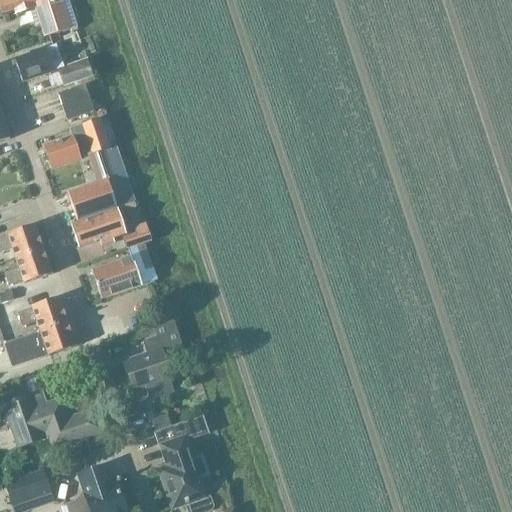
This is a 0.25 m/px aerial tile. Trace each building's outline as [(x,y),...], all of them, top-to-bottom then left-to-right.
[(0,0),(0,14),(13,10),(15,14),(34,8),(43,38),(71,29),(61,0),(0,0)] [(61,43),(55,46),(55,45),(44,49),(43,48),(29,53),(29,55),(14,60),(21,83),(56,71),(62,88),(91,77),(85,59),(68,65),(61,43)] [(62,108),(88,99),(84,85),(57,94),(62,108)] [(88,99),(62,108),(66,121),(93,112),(88,99)] [(0,142),(9,140),(1,117),(0,116),(0,142)] [(91,155),(108,149),(98,119),(69,129),(71,137),(43,147),(51,170),(80,160),(77,152),(81,151),(83,156),(90,153),(91,155)] [(106,179),(94,183),(66,192),(76,222),(116,209),(106,179)] [(111,238),(123,234),(115,211),(70,226),(78,248),(98,242),(100,247),(113,243),(111,238)] [(15,259),(42,250),(34,225),(7,234),(8,237),(0,240),(0,252),(11,249),(15,259)] [(50,275),(42,250),(15,259),(18,270),(4,274),(8,286),(22,281),(23,284),(50,275)] [(131,258),(129,258),(91,271),(101,300),(141,286),(131,258)] [(39,332),(66,322),(58,298),(31,307),(32,310),(17,315),(21,326),(36,321),(39,332)] [(75,347),(66,322),(39,332),(4,343),(13,368),(75,347)] [(173,325),(154,330),(156,338),(141,343),(145,356),(123,363),(133,392),(146,388),(150,401),(172,393),(168,381),(171,380),(164,360),(172,357),(169,349),(179,346),(173,325)] [(68,420),(61,399),(45,404),(40,390),(30,393),(31,395),(3,405),(18,447),(46,438),(50,451),(72,443),(73,443),(84,439),(89,454),(108,448),(103,433),(104,433),(96,410),(68,420)] [(207,496),(203,498),(184,441),(207,433),(202,417),(156,432),(160,447),(168,469),(159,472),(172,508),(185,504),(187,511),(207,511),(209,511),(211,507),(207,496)] [(85,499),(66,505),(68,511),(125,511),(116,483),(110,485),(104,466),(77,476),(85,499)] [(41,471),(4,484),(11,507),(49,493),(41,471)]
